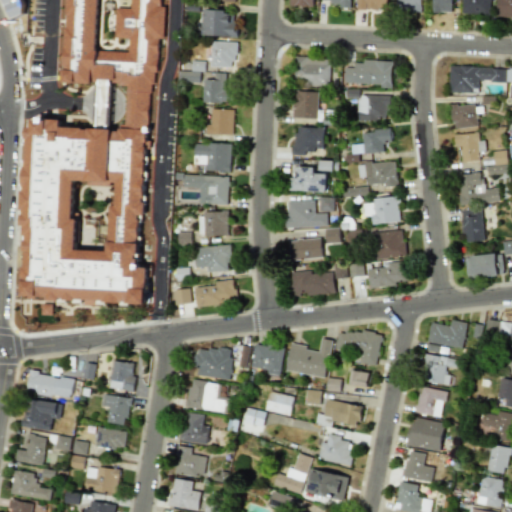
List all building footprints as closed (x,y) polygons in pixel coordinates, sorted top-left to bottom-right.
[(324,0),(324,2),(339,3),(339,8),(350,8),(350,0),(324,0)] [(387,0),(357,0),(357,9),(387,10),(387,0)] [(397,0),(397,11),(421,12),(421,0),(397,0)] [(451,0),(431,0),(432,12),(451,12),(451,0)] [(489,0),(462,0),(462,14),(489,15),(489,0)] [(511,0),(496,0),(496,17),(511,17),(511,0)] [(235,37),(236,11),(205,11),(204,36),(235,37)] [(235,67),(236,42),(212,41),(211,66),(235,67)] [(330,58),(294,57),(294,83),(329,84),(330,58)] [(344,84),(391,86),(392,62),(355,60),(354,67),(344,67),(344,84)] [(192,71),(181,71),(180,81),(200,82),(200,71),(205,71),(205,61),(192,61),(192,71)] [(511,68),(450,67),(449,91),(478,92),(479,81),(511,81),(511,68)] [(204,79),(203,102),(231,102),(232,91),(226,91),(226,73),(215,73),(214,80),(204,79)] [(292,118),(317,119),(318,92),(293,91),(292,118)] [(389,95),(358,95),(357,121),(388,121),(389,95)] [(453,129),(477,126),(475,104),(451,105),(453,129)] [(207,124),(207,134),(233,135),(234,109),(212,109),(211,124),(207,124)] [(323,148),(324,127),(294,126),(293,153),(314,154),(314,148),(323,148)] [(461,162),(479,161),(478,152),(484,151),(484,141),(479,142),(478,132),(453,134),(454,147),(459,147),(461,162)] [(232,144),(196,142),(195,164),(206,164),(206,170),(230,171),(232,144)] [(506,173),(506,150),(493,151),(494,167),(487,167),(487,172),(496,172),(496,173),(506,173)] [(366,175),(367,186),(396,185),(395,161),(358,163),(359,176),(366,175)] [(326,192),(326,173),(314,173),(314,167),(293,166),(293,178),(289,178),(289,191),(326,192)] [(460,205),(499,201),(498,188),(483,189),(481,172),(457,174),(460,205)] [(200,203),(228,204),(229,176),(185,175),(184,187),(200,188),(200,203)] [(367,187),(346,187),(347,195),(367,195),(367,187)] [(371,198),(371,203),(363,203),(363,216),(371,216),(371,224),(399,222),(397,196),(371,198)] [(333,211),(333,197),(319,197),(319,211),(333,211)] [(286,201),(287,228),(327,227),(327,213),(315,213),(315,200),(286,201)] [(462,242),(483,241),(482,209),(461,210),(462,242)] [(199,212),(199,236),(229,235),(228,212),(199,212)] [(326,243),(339,243),(339,228),(325,228),(326,243)] [(405,256),(403,230),(375,232),(377,259),(405,256)] [(292,261),(322,256),(320,237),(289,241),(292,261)] [(196,268),(207,266),(208,272),(231,270),(229,244),(194,248),(196,268)] [(465,256),(466,277),(503,276),(502,254),(465,256)] [(347,277),(345,263),(333,265),(335,279),(347,277)] [(350,276),(363,275),(362,263),(349,264),(350,276)] [(367,267),(369,288),(396,285),(395,282),(409,280),(407,263),(367,267)] [(335,294),(333,272),(311,273),(311,271),(291,272),(292,296),(335,294)] [(216,285),(195,287),(196,306),(237,302),(235,279),(216,281),(216,285)] [(175,305),(192,303),(190,288),(174,290),(175,305)] [(431,322),(427,341),(462,349),(467,323),(451,319),(450,326),(431,322)] [(511,320),(511,323),(487,319),(485,336),(511,339),(511,320)] [(376,365),(381,336),(338,328),(334,349),(360,354),(358,362),(376,365)] [(290,344),(285,371),(325,378),(331,340),(320,338),(319,349),(290,344)] [(283,347),(254,344),(251,367),(267,369),(266,374),(280,375),(283,347)] [(238,366),(247,367),(249,346),(240,345),(238,366)] [(229,379),(232,351),(196,347),(194,364),(198,364),(196,376),(229,379)] [(458,359),(424,354),(420,381),(447,384),(449,367),(457,368),(458,359)] [(133,363),(112,361),(109,388),(133,391),(135,376),(132,375),(133,363)] [(367,387),(369,373),(351,370),(349,384),(367,387)] [(26,393),(58,397),(59,393),(71,395),(74,378),(29,372),(26,393)] [(223,414),(226,398),(219,396),(221,384),(190,378),(185,406),(223,414)] [(498,407),(511,407),(511,379),(499,379),(498,407)] [(441,417),(446,391),(420,386),(415,412),(441,417)] [(320,390),(306,389),(306,403),(319,404),(320,390)] [(289,416),(293,396),(269,391),(265,410),(289,416)] [(101,406),(108,407),(107,423),(127,424),(129,397),(103,395),(101,406)] [(52,418),(59,419),(62,404),(27,398),(22,426),(50,431),(52,418)] [(358,426),(361,406),(326,399),(321,425),(330,427),(332,420),(358,426)] [(261,427),(265,413),(246,408),(243,422),(261,427)] [(204,415),(184,412),(179,440),(206,445),(209,427),(202,425),(204,415)] [(511,439),(511,413),(498,412),(498,415),(480,413),(477,435),(511,439)] [(440,451),(444,422),(411,418),(407,446),(440,451)] [(126,431),(97,428),(95,446),(124,449),(126,431)] [(317,459),(348,465),(353,443),(340,440),(341,436),(328,433),(326,442),(321,441),(317,459)] [(16,449),(15,461),(42,464),(45,437),(27,435),(25,450),(16,449)] [(86,455),(88,442),(73,440),(71,452),(86,455)] [(191,453),(192,448),(180,445),(174,472),(202,478),(207,457),(191,453)] [(487,471),(506,473),(509,447),(490,445),(487,471)] [(433,466),(423,465),(425,453),(407,450),(403,478),(431,482),(433,466)] [(284,481),(302,487),(311,457),(298,453),(293,469),(289,468),(284,481)] [(70,467),(83,468),(84,456),(71,455),(70,467)] [(117,492),(118,469),(86,467),(85,485),(92,485),(92,491),(117,492)] [(305,493),(344,499),(347,475),(309,469),(305,493)] [(51,488),(33,485),(35,473),(14,470),(10,494),(49,500),(51,488)] [(504,480),(481,475),(476,503),(499,508),(504,480)] [(192,481),(174,478),(169,506),(197,511),(200,492),(191,490),(192,481)] [(413,511),(428,511),(431,500),(416,497),(418,485),(399,481),(394,509),(413,511)] [(31,511),(33,503),(11,500),(9,511),(31,511)] [(84,508),(83,511),(112,511),(114,504),(90,501),(89,508),(84,508)]
